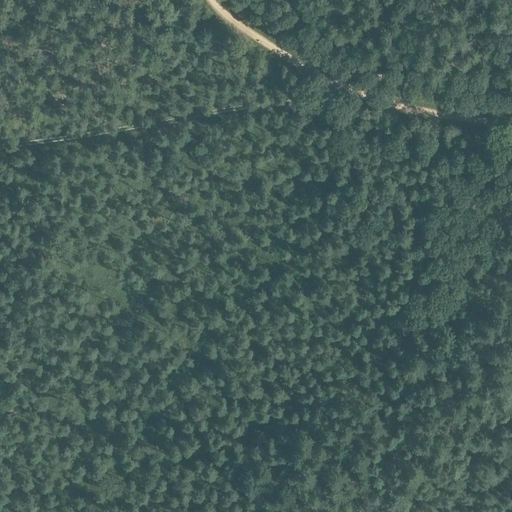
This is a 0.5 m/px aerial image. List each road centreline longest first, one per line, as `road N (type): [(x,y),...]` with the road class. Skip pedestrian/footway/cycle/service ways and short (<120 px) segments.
road 1 (track): [(340,89),(0,146)]
road 2 (track): [(209,0),(340,89),(511,113)]
